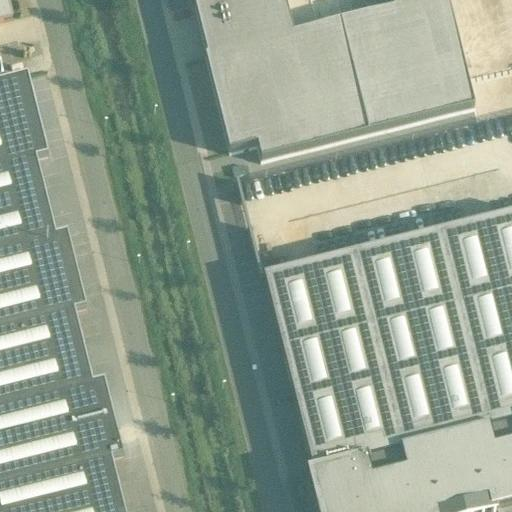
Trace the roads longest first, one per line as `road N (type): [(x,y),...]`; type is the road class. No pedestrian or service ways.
road 1 (unclassified): [(176,511),(48,0)]
road 2 (unclassified): [(275,511),(147,0)]
